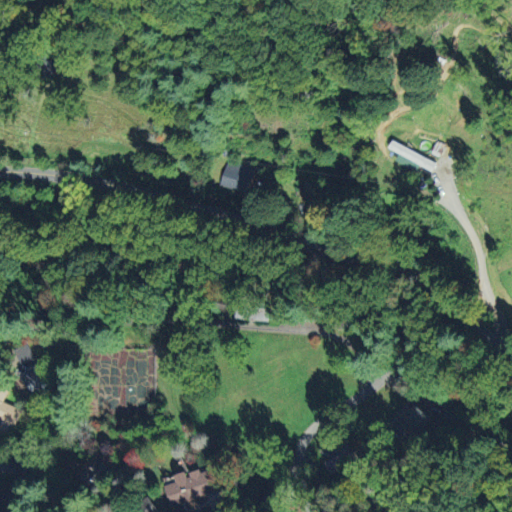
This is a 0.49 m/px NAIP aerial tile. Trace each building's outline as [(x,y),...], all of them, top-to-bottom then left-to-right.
[(396,161),(418,171),(420,166),(431,171),(436,162),(393,141),(389,149),(400,154),(396,161)] [(255,167),(227,161),(221,186),(249,192),(255,167)] [(235,320),(269,321),(269,307),(236,307),(235,320)] [(34,357),(25,344),(12,353),(21,366),(34,357)] [(26,375),(40,391),(52,381),(37,364),(26,375)] [(0,419),(16,425),(21,409),(3,403),(9,387),(0,384),(0,419)] [(432,417),(412,402),(391,429),(410,444),(432,417)] [(330,476),(353,465),(347,450),(323,461),(330,476)] [(94,492),(112,470),(98,459),(80,480),(94,492)] [(24,478),(25,464),(15,463),(15,477),(24,478)] [(165,485),(171,506),(220,491),(213,469),(201,473),(201,470),(186,475),(185,472),(174,476),(176,482),(165,485)] [(0,490),(0,505),(5,510),(22,494),(10,481),(0,490)] [(133,511),(136,511),(142,509),(143,511),(158,511),(150,496),(130,506),(133,511)]
